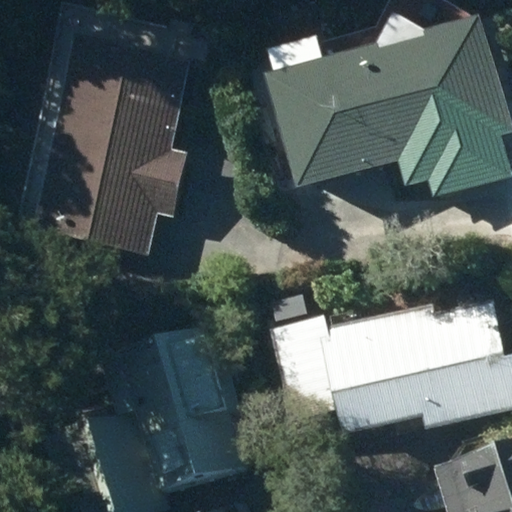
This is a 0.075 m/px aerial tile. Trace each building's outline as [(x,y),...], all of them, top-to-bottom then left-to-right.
[(407,43),(408,48),(292,81),(324,192),(511,138),(511,73),(497,22),(453,35),(452,31),(423,14),(407,43)] [(185,152),(206,61),(99,36),(54,228),(162,253),(170,215),(185,218),(200,155),(185,152)] [(314,298),(283,308),(288,325),(319,315),(314,298)] [(344,319),(290,332),(311,424),(361,412),(367,437),(439,420),(442,433),(511,416),(511,315),(509,303),(449,318),(447,309),(347,333),(344,319)] [(143,424),(72,443),(89,511),(170,511),(178,510),(174,497),(262,474),(246,413),(253,411),(231,326),(125,354),(143,424)] [(511,511),(511,456),(457,471),(468,511),(511,511)]
